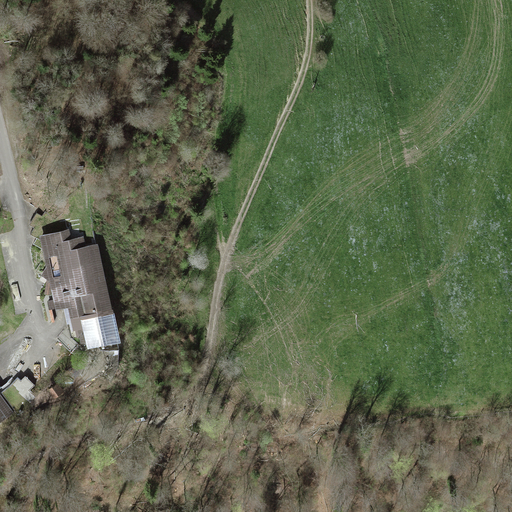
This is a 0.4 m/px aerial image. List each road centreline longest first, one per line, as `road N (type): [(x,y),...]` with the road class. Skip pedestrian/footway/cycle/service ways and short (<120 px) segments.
road 1 (track): [(0,490),(42,451),(177,407),(199,389),(213,351),(226,257),(306,67),(311,0)]
road 2 (unclassified): [(0,144),(34,304),(35,319),(20,340)]
